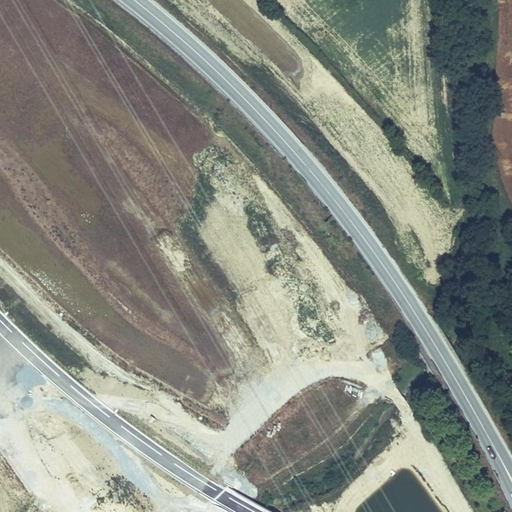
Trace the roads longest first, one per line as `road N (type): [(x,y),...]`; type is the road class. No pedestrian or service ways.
road 1 (motorway): [(247,511),(143,448),(0,323)]
road 2 (track): [(437,0),(464,218)]
road 3 (motorway): [(111,511),(0,364)]
road 4 (track): [(385,379),(414,416),(455,511)]
road 5 (motorway): [(0,411),(75,511)]
